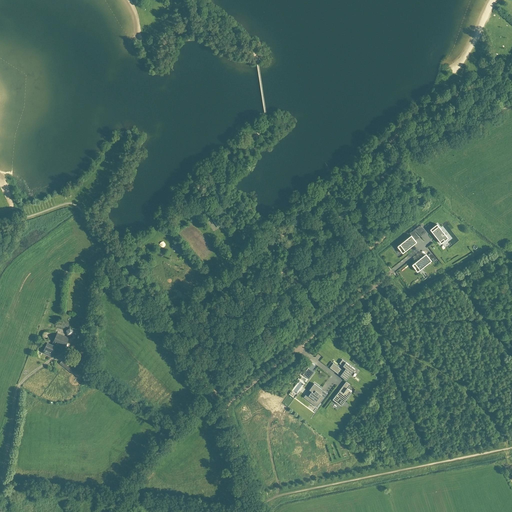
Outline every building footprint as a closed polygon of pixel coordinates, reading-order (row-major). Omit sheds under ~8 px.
[(223,224),(218,217),(217,218),(216,217),(213,220),(218,228),(223,224)] [(441,243),(448,238),(437,224),(430,230),(441,243)] [(403,253),(414,244),(417,242),(411,235),(397,246),(403,253)] [(183,252),(175,243),(173,246),(180,254),(183,252)] [(418,272),(432,261),(426,254),(412,265),(418,272)] [(64,347),(68,338),(57,333),(52,345),(46,342),(42,352),(51,356),(55,347),(55,346),(56,343),(64,347)] [(78,357),(83,345),(74,342),(69,353),(78,357)] [(75,370),(63,360),(59,363),(72,374),(75,370)] [(351,372),(354,369),(355,369),(346,362),(343,366),(346,368),(344,371),(338,367),(335,371),(343,377),(347,380),(352,373),(351,372)] [(325,397),(319,393),(322,389),(314,383),(309,390),(312,392),(308,397),(313,401),(314,399),(318,403),(321,399),(323,400),(325,397)] [(345,401),(352,391),(347,388),(346,390),(343,387),(340,392),(339,391),(333,399),(333,400),(334,399),(339,403),(340,401),(340,402),(343,399),(345,401)]
